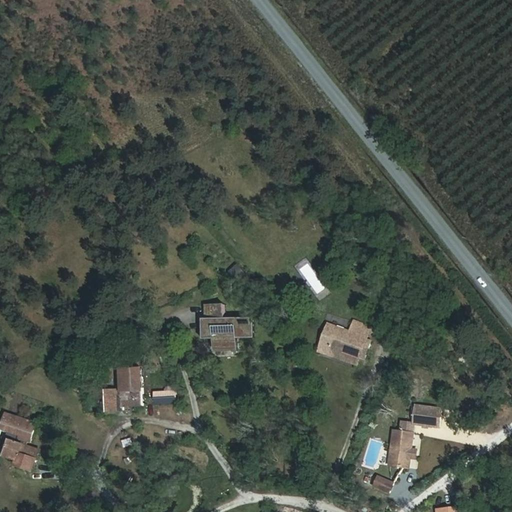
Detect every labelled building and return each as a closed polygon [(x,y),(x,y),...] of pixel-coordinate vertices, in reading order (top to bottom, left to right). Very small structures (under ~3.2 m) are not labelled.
[(320,300),(330,293),(306,259),(296,266),(320,300)] [(380,321),(389,322),(392,310),(383,308),(380,321)] [(194,362),(217,359),(216,348),(231,346),(228,327),(200,331),(198,317),(181,319),(183,334),(190,333),(193,352),(194,362)] [(310,322),(306,345),(350,354),(357,321),(343,318),(341,328),(310,322)] [(190,333),(183,334),(186,353),(193,352),(190,333)] [(85,410),(122,405),(117,365),(101,367),(102,381),(82,384),(85,410)] [(133,404),(157,402),(156,389),(133,390),(133,404)] [(417,406),(416,425),(447,428),(448,408),(417,406)] [(4,433),(10,412),(0,409),(0,453),(10,456),(15,437),(4,433)] [(411,469),(416,425),(405,424),(404,433),(390,432),(389,469),(411,469)] [(391,496),(397,482),(381,475),(375,489),(391,496)]
